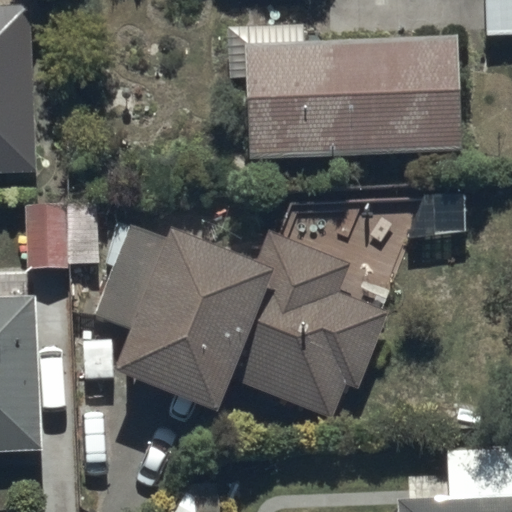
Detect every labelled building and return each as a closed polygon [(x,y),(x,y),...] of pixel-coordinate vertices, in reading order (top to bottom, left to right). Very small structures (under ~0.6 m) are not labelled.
[(0,0),(0,167),(38,167),(33,0),(0,0)] [(511,0),(488,0),(489,30),(511,29),(511,0)] [(306,16),(229,17),(230,73),(249,72),(250,148),(466,145),(464,30),(306,32),(306,16)] [(97,199),(28,199),(28,264),(69,264),(69,257),(97,257),(97,199)] [(171,233),(133,218),(97,311),(131,324),(118,355),(221,396),(231,371),(333,411),(346,377),(360,382),(390,306),(345,289),(357,256),(270,222),(260,247),(179,214),(171,233)] [(0,445),(41,446),(41,288),(29,288),(29,267),(0,267),(0,445)] [(219,511),(218,478),(167,479),(168,511),(511,511),(511,463),(511,441),(448,444),(449,473),(409,475),(410,492),(397,493),(397,501),(303,505),(303,511),(219,511)]
